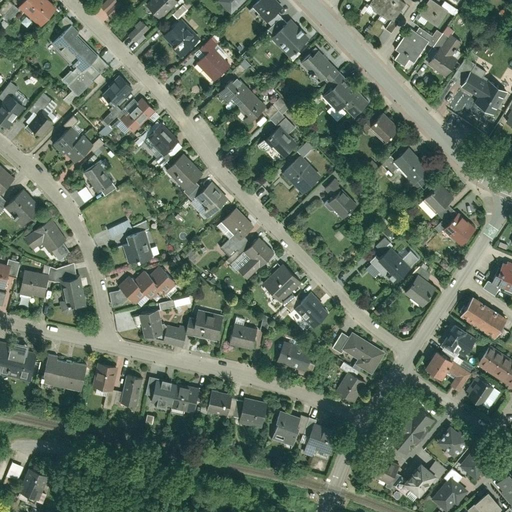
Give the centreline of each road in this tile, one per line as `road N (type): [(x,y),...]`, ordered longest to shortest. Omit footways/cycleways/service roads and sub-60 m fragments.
road 1 (residential): [(66,0),(158,90),(229,183),(319,276),(411,354)]
road 2 (residential): [(292,511),(47,439),(0,445)]
road 3 (residential): [(368,419),(309,395),(111,345)]
road 4 (residential): [(111,345),(82,233),(45,181),(0,141)]
road 5 (residential): [(411,354),(510,188)]
road 6 (tertiary): [(377,66),(473,169),(510,188)]
